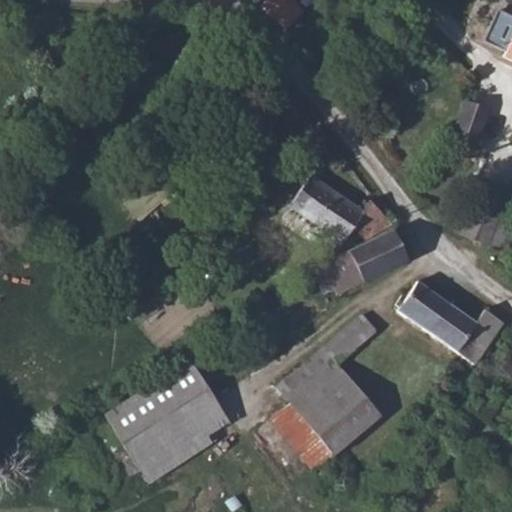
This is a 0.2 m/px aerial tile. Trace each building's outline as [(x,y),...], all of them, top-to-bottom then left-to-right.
[(266,0),(260,7),(284,29),(301,12),(293,4),(296,0),(266,0)] [(511,16),(497,10),(482,42),(505,52),(503,57),(511,60),(511,16)] [(464,100),(450,140),(474,151),(489,109),(464,100)] [(180,154),(189,146),(172,127),(174,126),(162,113),(139,132),(170,165),(179,156),(191,170),(192,168),(180,154)] [(180,154),(192,168),(201,159),(189,146),(180,154)] [(179,156),(170,165),(180,175),(191,170),(179,156)] [(365,237),(391,224),(369,201),(360,212),(308,177),(289,207),(343,243),(352,230),(363,238),(365,237)] [(482,180),(472,205),(500,216),(509,190),(482,180)] [(159,233),(163,229),(148,216),(161,201),(140,183),(123,203),(159,233)] [(472,205),(460,235),(507,252),(511,237),(511,220),(500,216),(472,205)] [(392,230),(310,269),(323,295),(335,290),(337,294),(407,261),(392,230)] [(396,311),(473,365),(501,323),(484,310),(474,323),(416,281),(396,311)] [(323,347),(337,364),(375,332),(361,315),(323,347)] [(337,364),(323,347),(277,387),(288,402),(269,418),(313,472),(379,416),(337,364)] [(103,415),(139,472),(224,417),(188,361),(103,415)]
